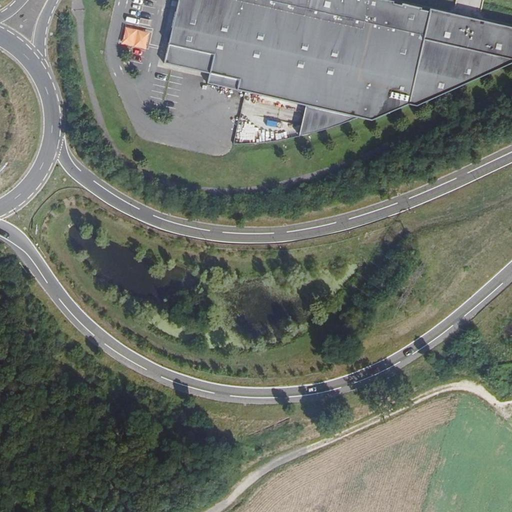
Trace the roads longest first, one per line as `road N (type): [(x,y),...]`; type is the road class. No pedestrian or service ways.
road 1 (primary): [(0,228),(26,245),(67,302),(115,345),(185,381),(227,392),(312,391),(348,382),(416,347),(511,269)]
road 2 (primary): [(511,158),(329,229),(238,239),(170,228),(125,208),(72,169),(53,129)]
road 3 (track): [(209,511),(273,463),(441,388),(511,401)]
